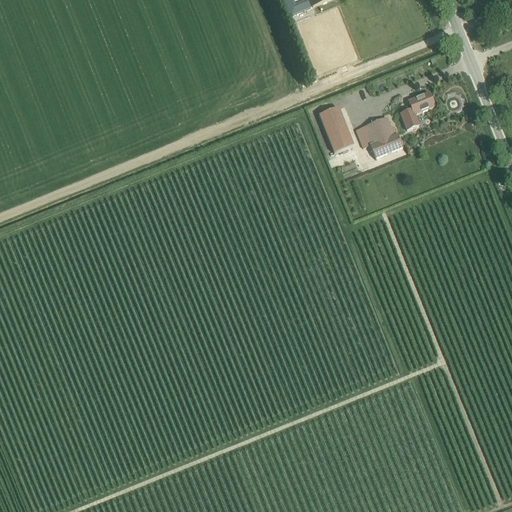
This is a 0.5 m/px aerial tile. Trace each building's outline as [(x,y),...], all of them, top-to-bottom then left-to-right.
[(308,0),(312,9),(333,0),(308,0)] [(341,13),(302,25),(308,45),(326,40),(336,72),(357,66),(341,13)] [(313,58),(318,79),(336,75),(331,53),(319,56),(313,58)] [(411,110),(399,114),(406,130),(418,125),(414,116),(434,108),(429,95),(408,104),(411,110)] [(338,110),(319,118),(334,156),(353,148),(338,110)] [(387,120),(365,129),(356,133),(363,150),(370,147),(376,161),(403,150),(394,129),(391,130),(387,120)]
